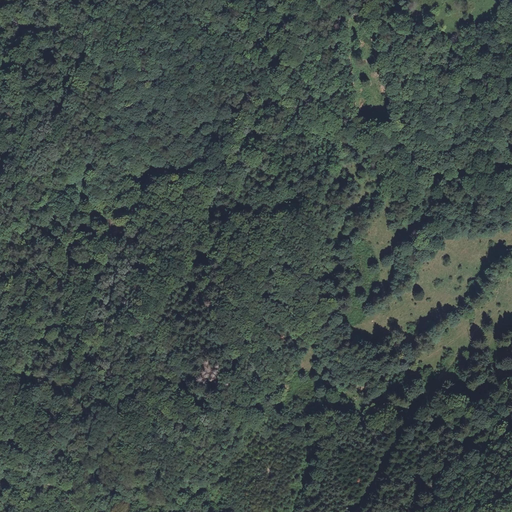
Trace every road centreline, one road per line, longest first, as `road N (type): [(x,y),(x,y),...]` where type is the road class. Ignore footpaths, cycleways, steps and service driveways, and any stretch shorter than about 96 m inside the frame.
road 1 (track): [(511,100),(488,152),(462,176),(419,175),(403,170),(374,129),(354,119),(337,130),(252,28)]
road 2 (track): [(511,363),(398,449),(355,511)]
